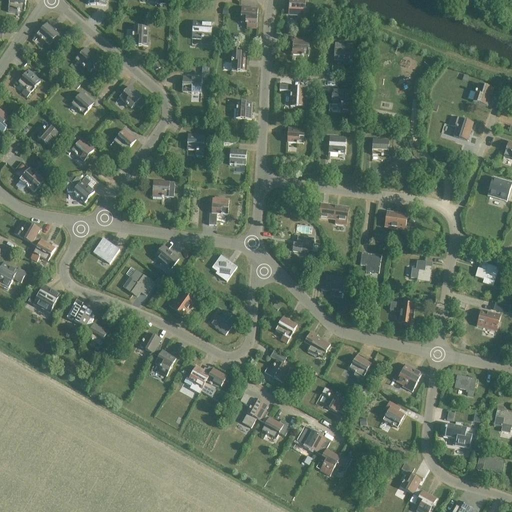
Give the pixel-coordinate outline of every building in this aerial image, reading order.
[(24,12),(25,0),(9,0),(8,11),(8,13),(17,14),(17,12),(19,12),(24,12)] [(304,22),(306,1),(289,0),(288,15),(298,16),(297,21),(304,22)] [(240,24),(245,24),(245,25),(247,25),(246,30),(256,30),(257,10),(241,9),(240,24)] [(210,45),(212,24),(193,23),(192,38),(201,39),(201,45),(210,45)] [(37,36),(49,47),(53,42),(58,47),(65,38),(60,33),(58,35),(47,25),(37,36)] [(147,48),(148,29),(133,28),(132,47),(147,48)] [(308,57),(309,42),(293,41),(292,56),(308,57)] [(352,67),(353,46),(335,45),(334,60),(343,60),(343,66),(352,67)] [(90,73),(100,62),(85,50),(75,61),(90,73)] [(246,73),(247,54),(232,53),(231,72),(246,73)] [(27,99),(40,83),(28,72),(18,83),(25,90),(21,94),(27,99)] [(201,94),(202,79),(183,78),(182,93),(201,94)] [(487,108),(493,89),(478,85),(473,103),(487,108)] [(290,107),(305,108),(306,89),(292,88),(292,86),(279,86),(279,91),(291,92),(290,107)] [(132,110),(141,98),(129,88),(119,99),(132,110)] [(350,113),(351,92),(332,91),(331,106),(341,106),(340,112),(350,113)] [(84,116),(94,105),(81,94),(72,105),(84,116)] [(251,121),(252,104),(237,104),(237,109),(236,109),(236,110),(234,110),(233,120),(236,120),(251,121)] [(0,130),(3,134),(7,129),(3,126),(9,119),(0,111),(0,130)] [(467,142),(473,124),(453,118),(450,127),(456,129),(453,138),(467,142)] [(49,148),(59,136),(48,126),(37,138),(49,148)] [(303,145),(304,130),(288,129),(287,144),(303,145)] [(126,153),(136,142),(124,131),(114,142),(126,153)] [(203,158),(204,137),(188,136),(187,151),(196,152),(196,158),(203,158)] [(94,151),(77,137),(64,152),(69,156),(72,152),(84,163),(94,151)] [(345,154),(346,139),(329,138),(329,153),(345,154)] [(388,157),(389,142),(372,141),(372,156),(388,157)] [(511,159),(511,144),(508,143),(503,157),(511,159)] [(246,167),(246,152),(230,151),(229,166),(246,167)] [(34,193),(44,182),(29,170),(19,181),(34,193)] [(82,182),(81,183),(76,179),(72,184),(67,184),(67,194),(72,193),(76,197),(75,197),(77,199),(77,198),(84,204),(94,193),(82,182)] [(493,179),(487,197),(506,203),(511,185),(493,179)] [(153,182),(152,198),(152,200),(162,201),(162,199),(164,199),(164,198),(169,198),(174,199),(174,184),(169,183),(153,182)] [(228,216),(229,201),(212,200),(211,214),(209,214),(208,226),(216,227),(217,215),(228,216)] [(319,218),(327,219),(346,222),(348,210),(321,206),(319,218)] [(405,228),(407,216),(387,213),(385,226),(405,228)] [(35,246),(38,240),(36,238),(40,230),(27,223),(23,231),(17,228),(14,234),(35,246)] [(297,237),(297,240),(296,244),(293,244),(292,252),(301,253),(301,251),(312,253),(314,240),(297,237)] [(103,239),(102,240),(93,254),(109,265),(119,251),(103,239)] [(38,240),(35,246),(37,248),(31,260),(37,263),(40,258),(48,262),(55,249),(38,240)] [(167,275),(170,270),(179,260),(163,248),(155,257),(162,263),(158,268),(167,275)] [(380,269),(381,257),(361,254),(360,267),(380,269)] [(229,279),(237,268),(221,257),(213,267),(229,279)] [(0,284),(0,285),(8,290),(10,285),(13,280),(21,284),(26,274),(18,270),(17,272),(1,262),(0,263),(0,279),(1,279),(0,280),(2,281),(0,284)] [(417,280),(416,282),(429,284),(432,263),(425,262),(425,263),(417,262),(416,270),(412,270),(410,279),(417,280)] [(495,282),(499,269),(483,264),(481,270),(478,270),(475,278),(483,281),(484,278),(495,282)] [(154,285),(136,273),(131,280),(133,281),(126,290),(137,298),(140,293),(146,297),(154,285)] [(341,291),(342,278),(326,276),(325,283),(322,283),(321,291),(329,292),(330,290),(341,291)] [(31,296),(27,302),(49,315),(53,309),(60,296),(44,286),(37,299),(31,296)] [(180,301),(173,310),(184,318),(188,313),(194,304),(193,304),(188,300),(190,298),(183,293),(178,300),(180,301)] [(407,305),(399,304),(391,303),(389,312),(400,313),(398,324),(411,326),(414,309),(407,308),(407,305)] [(75,304),(67,318),(87,330),(91,323),(88,322),(93,314),(75,304)] [(217,316),(211,325),(215,328),(215,329),(220,332),(225,337),(235,323),(230,319),(231,316),(224,311),(220,318),(217,316)] [(481,312),(478,324),(477,328),(496,333),(500,317),(481,312)] [(286,345),(297,326),(283,318),(275,331),(283,336),(280,341),(286,345)] [(90,331),(86,338),(101,346),(108,333),(91,323),(87,330),(90,331)] [(311,333),(305,343),(311,346),(308,351),(307,354),(315,358),(317,356),(318,357),(318,356),(323,359),(330,346),(316,338),(317,336),(311,333)] [(140,348),(156,357),(159,350),(157,349),(161,341),(148,334),(140,348)] [(166,377),(169,373),(176,360),(159,350),(156,357),(158,358),(155,365),(160,368),(158,373),(166,377)] [(363,378),(371,365),(357,357),(349,370),(354,372),(353,373),(355,374),(354,376),(362,380),(363,378)] [(277,362),(269,376),(282,384),(290,369),(277,362)] [(393,381),(403,386),(402,388),(412,393),(422,375),(405,366),(401,374),(398,372),(393,381)] [(200,392),(203,388),(210,375),(213,370),(209,368),(206,373),(196,367),(189,380),(193,383),(189,390),(199,395),(200,392)] [(210,375),(203,388),(200,392),(212,399),(217,390),(220,391),(227,378),(213,370),(210,375)] [(474,393),(476,380),(457,376),(454,389),(474,393)] [(331,392),(323,407),(336,414),(338,412),(344,415),(348,407),(342,404),(344,400),(331,392)] [(245,395),(241,403),(248,407),(249,406),(251,407),(242,424),(251,429),(256,420),(263,424),(266,417),(264,416),(268,408),(255,400),(245,395)] [(388,412),(383,421),(397,429),(404,416),(398,413),(400,409),(389,403),(385,411),(388,412)] [(494,426),(502,428),(501,433),(510,435),(511,428),(511,427),(511,414),(503,413),(504,408),(498,407),(497,412),(500,412),(498,418),(495,418),(494,426)] [(265,425),(262,432),(276,440),(279,434),(285,438),(291,427),(281,421),(279,424),(266,417),(263,424),(265,425)] [(447,425),(445,438),(456,440),(455,446),(464,448),(464,449),(469,450),(472,436),(466,434),(467,429),(460,428),(461,426),(458,426),(457,427),(447,425)] [(306,442),(304,447),(320,456),(323,449),(326,450),(329,444),(324,441),(325,440),(312,433),(309,431),(305,439),(307,441),(306,442)] [(322,457),(319,464),(323,466),(320,472),(330,477),(333,472),(336,466),(343,470),(349,460),(341,456),(340,458),(326,450),(323,449),(320,456),(322,457)] [(482,470),(502,474),(505,462),(479,457),(477,464),(483,466),(482,470)] [(400,488),(416,497),(419,491),(417,489),(421,481),(411,476),(414,470),(404,465),(401,471),(408,475),(400,488)] [(419,491),(416,497),(418,499),(415,505),(419,508),(416,511),(429,511),(436,500),(419,491)] [(455,508),(452,511),(475,511),(458,502),(455,508)]
